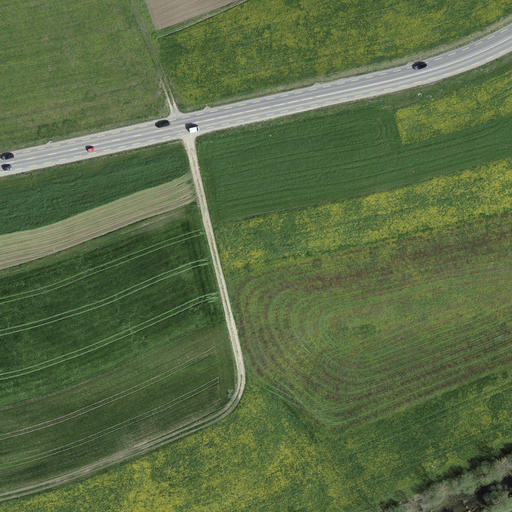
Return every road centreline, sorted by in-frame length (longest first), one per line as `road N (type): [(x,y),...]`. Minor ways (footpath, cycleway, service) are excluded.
road 1 (primary): [(511,39),(424,75),(0,165)]
road 2 (track): [(240,349),(182,127)]
